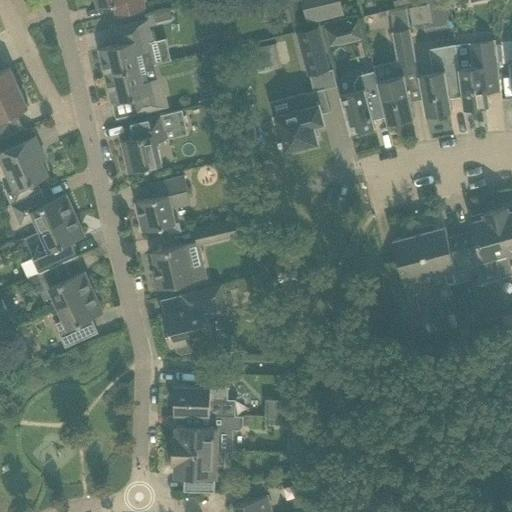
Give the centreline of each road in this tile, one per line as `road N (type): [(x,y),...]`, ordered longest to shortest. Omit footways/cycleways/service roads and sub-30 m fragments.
road 1 (residential): [(138,502),(141,360),(81,111)]
road 2 (residential): [(81,111),(58,115),(0,0)]
road 3 (residential): [(377,167),(511,155)]
